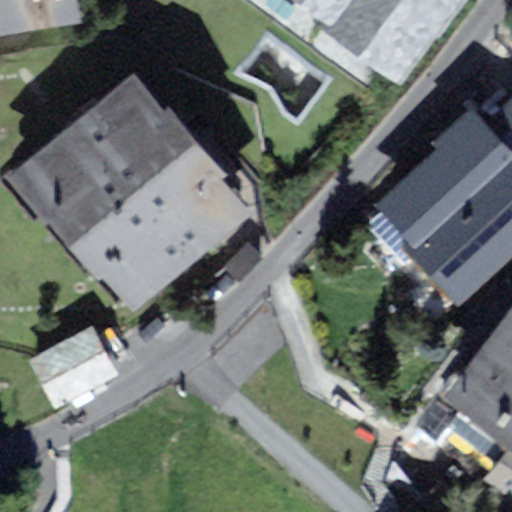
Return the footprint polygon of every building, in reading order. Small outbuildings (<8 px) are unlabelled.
[(0,0),(0,12),(57,3),(56,0),(0,0)] [(308,0),(394,65),(444,0),(308,0)] [(117,48),(0,154),(0,173),(114,298),(241,183),(117,48)] [(511,88),(377,198),(459,299),(511,255),(511,88)] [(511,313),(499,304),(416,417),(511,487),(511,313)] [(16,346),(37,396),(106,368),(86,318),(16,346)]
